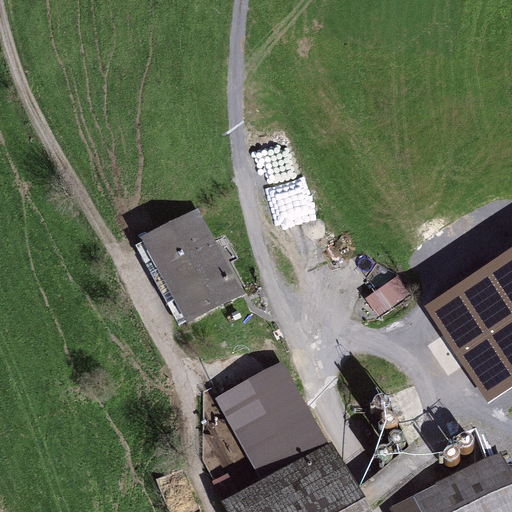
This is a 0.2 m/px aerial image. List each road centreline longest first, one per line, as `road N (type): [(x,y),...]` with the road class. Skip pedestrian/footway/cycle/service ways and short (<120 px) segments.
road 1 (track): [(246,0),(237,124),(276,262),(326,389),(392,511)]
road 2 (unknown): [(307,341),(368,339),(415,360),(432,384),(443,424),(439,448),(383,495)]
